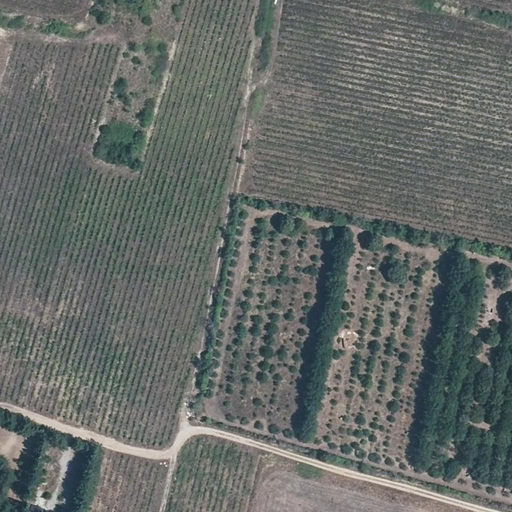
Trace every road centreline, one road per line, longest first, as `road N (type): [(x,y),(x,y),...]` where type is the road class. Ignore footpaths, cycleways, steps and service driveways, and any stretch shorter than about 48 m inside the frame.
road 1 (track): [(269,0),(183,430)]
road 2 (track): [(183,430),(498,511)]
road 3 (track): [(0,404),(131,451),(172,455)]
